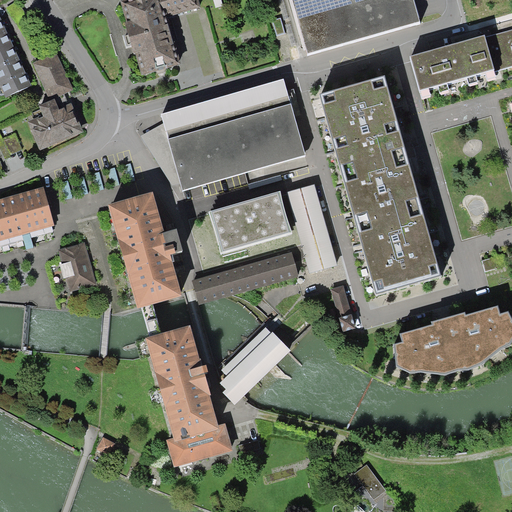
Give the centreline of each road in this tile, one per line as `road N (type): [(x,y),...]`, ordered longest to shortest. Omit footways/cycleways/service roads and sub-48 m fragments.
road 1 (residential): [(451,0),(457,21),(108,119)]
road 2 (unknown): [(181,216),(321,162)]
road 3 (residential): [(108,119),(105,94),(43,0)]
road 4 (residential): [(0,187),(84,150),(108,119)]
